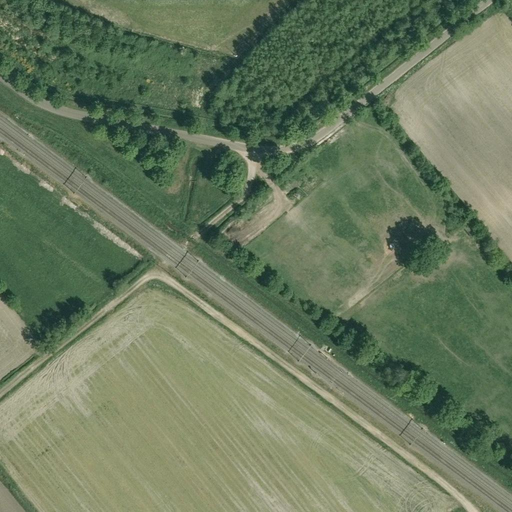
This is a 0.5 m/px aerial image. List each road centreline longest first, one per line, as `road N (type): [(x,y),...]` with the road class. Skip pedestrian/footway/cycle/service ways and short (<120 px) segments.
road 1 (unclassified): [(490,0),(325,132),(289,151),(51,109),(0,75)]
road 2 (track): [(152,275),(395,445),(471,511)]
road 3 (track): [(152,275),(0,396)]
